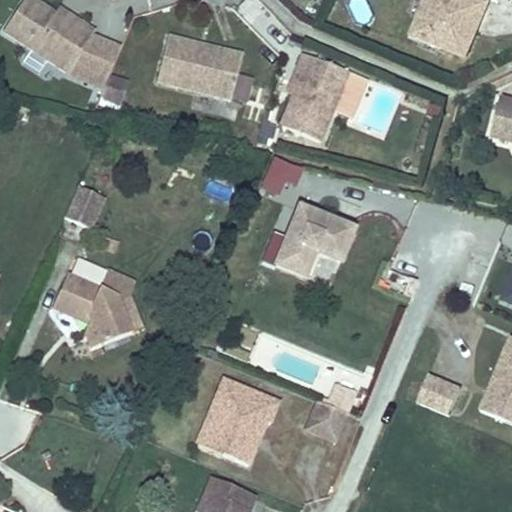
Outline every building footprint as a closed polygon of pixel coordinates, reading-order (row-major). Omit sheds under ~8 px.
[(55,15),(32,0),(25,0),(4,32),(67,75),(95,33),(81,24),(77,29),(55,15)] [(481,19),(488,3),(479,0),(426,0),(412,35),(465,57),(476,33),(472,26),(476,17),(481,19)] [(81,24),(58,9),(55,15),(77,29),(81,24)] [(476,33),(481,19),(476,17),(472,26),(476,33)] [(231,101),(242,56),(225,52),(224,58),(198,51),(199,46),(168,38),(157,83),(231,101)] [(225,52),(199,46),(198,51),(224,58),(225,52)] [(320,144),(348,74),(304,55),(297,71),(302,74),(293,96),(281,128),(320,144)] [(293,96),(302,74),(297,71),(288,93),(293,96)] [(496,91),(511,83),(511,76),(493,85),(496,91)] [(107,80),(100,97),(119,105),(127,89),(107,80)] [(511,101),(501,99),(491,138),(511,143),(511,101)] [(261,188),(275,195),(288,166),(274,159),(261,188)] [(78,188),(64,219),(90,231),(103,199),(78,188)] [(353,231),(299,209),(275,267),(305,279),(315,253),(340,264),(353,231)] [(52,309),(72,318),(76,311),(87,316),(90,325),(90,326),(85,337),(91,351),(131,336),(131,335),(118,304),(129,299),(135,284),(107,272),(99,290),(67,276),(52,309)] [(511,277),(502,304),(511,307),(511,277)] [(118,304),(131,335),(141,331),(129,299),(118,304)] [(72,318),(90,326),(90,325),(87,316),(76,311),(72,318)] [(511,336),(479,409),(511,423),(511,336)] [(416,405),(450,418),(462,388),(427,375),(416,405)] [(252,432),(261,436),(265,424),(269,425),(278,404),(223,381),(199,439),(225,449),(222,457),(247,467),(255,450),(246,447),(252,432)] [(335,386),(326,407),(346,415),(349,408),(356,411),(360,402),(353,399),(355,394),(335,386)] [(317,403),(306,431),(335,442),(346,415),(326,407),(317,403)] [(246,447),(255,450),(261,436),(252,432),(246,447)] [(225,449),(199,439),(196,446),(222,457),(225,449)] [(247,511),(254,497),(210,479),(199,506),(215,511),(247,511)]
